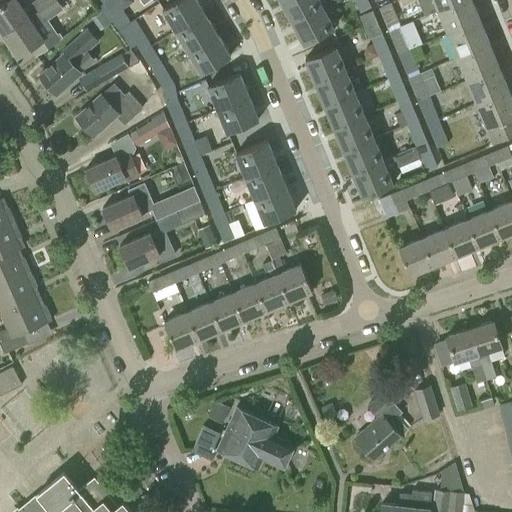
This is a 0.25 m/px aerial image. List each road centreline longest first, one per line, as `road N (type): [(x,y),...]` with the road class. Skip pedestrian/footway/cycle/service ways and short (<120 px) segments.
road 1 (residential): [(242,0),(379,320)]
road 2 (residential): [(142,396),(0,99)]
road 3 (residential): [(142,396),(379,320)]
road 4 (residential): [(379,320),(430,312),(511,282)]
road 5 (residential): [(183,511),(142,396)]
